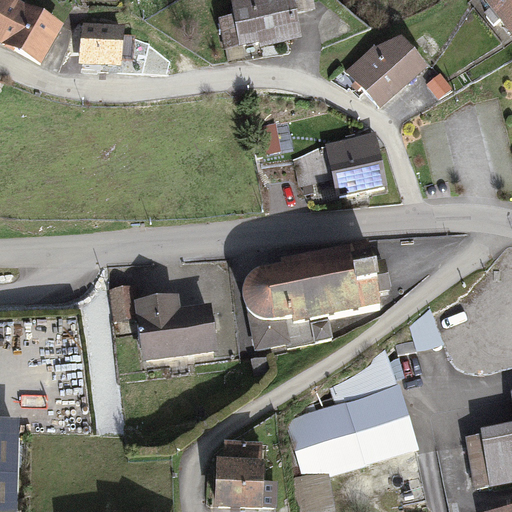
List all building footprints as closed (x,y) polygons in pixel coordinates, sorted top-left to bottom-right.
[(21,0),(0,0),(0,41),(41,64),(64,23),(21,0)] [(229,0),(232,15),(219,18),(225,48),(258,42),(259,48),(303,40),(298,14),(316,11),(313,0),(229,0)] [(511,0),(485,0),(511,34),(511,33),(511,0)] [(85,26),(83,64),(119,66),(121,28),(85,26)] [(345,72),(380,111),(430,66),(402,35),(374,47),(345,72)] [(386,188),(376,133),(325,144),(295,160),(298,188),(333,181),(337,198),(386,188)] [(368,245),(282,261),(283,266),(254,272),(246,282),(243,292),(245,301),(244,309),(245,317),(252,352),(329,337),(326,319),(378,309),(375,291),(390,288),(385,259),(371,262),(368,245)] [(137,320),(143,361),(217,352),(211,304),(180,308),(178,295),(134,301),(133,287),(109,290),(113,323),(137,320)] [(443,345),(430,307),(409,325),(416,350),(443,345)] [(334,402),(285,418),(303,484),(419,451),(400,383),(396,384),(384,348),(330,387),(334,402)] [(482,436),(466,439),(475,490),(511,483),(511,387),(508,388),(511,410),(511,422),(481,428),(482,436)] [(0,510),(17,511),(20,419),(0,418),(0,510)] [(221,458),(217,457),(214,506),(262,508),(264,459),(261,459),(262,441),(222,439),(221,458)]
